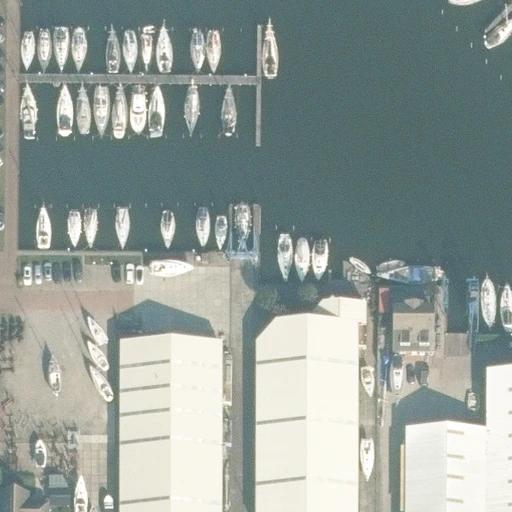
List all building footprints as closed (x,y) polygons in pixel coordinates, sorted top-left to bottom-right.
[(256,511),(356,511),(357,349),(365,349),(365,308),(323,308),(313,317),(313,328),(277,328),(257,348),(256,511)] [(393,315),(393,339),(418,339),(418,357),(432,357),(433,315),(421,315),(421,311),(405,311),(405,315),(393,315)] [(220,511),(221,348),(162,348),(162,344),(157,339),(144,339),(140,344),(140,348),(120,348),(120,511),(220,511)] [(405,511),(511,511),(511,377),(484,378),(484,436),(405,436),(405,511)] [(70,509),(70,491),(48,491),(48,509),(70,509)] [(0,510),(0,511),(47,511),(48,507),(28,506),(28,497),(0,496),(0,510)]
